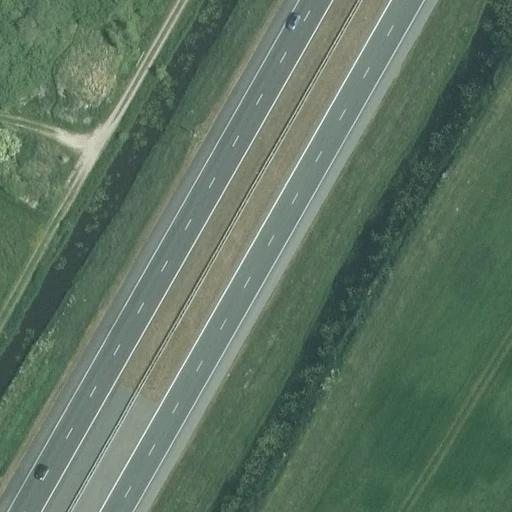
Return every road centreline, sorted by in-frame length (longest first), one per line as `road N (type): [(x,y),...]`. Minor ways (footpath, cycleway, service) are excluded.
road 1 (motorway): [(116,511),(408,0)]
road 2 (motorway): [(314,0),(23,511)]
road 3 (unclassified): [(66,185),(170,0)]
